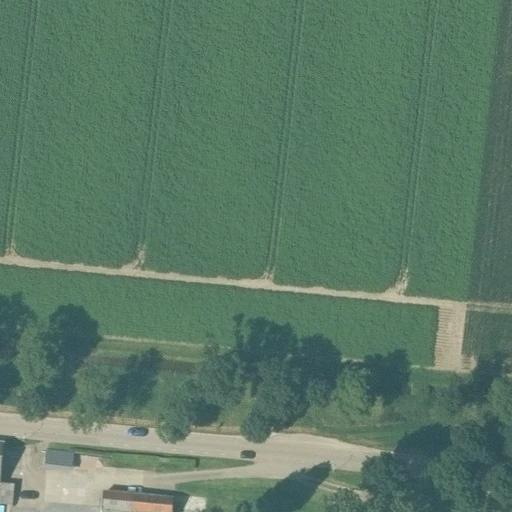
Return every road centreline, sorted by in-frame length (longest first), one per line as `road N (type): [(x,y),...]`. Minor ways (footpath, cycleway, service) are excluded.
road 1 (tertiary): [(511,475),(0,424)]
road 2 (track): [(0,378),(511,425)]
road 3 (track): [(298,453),(392,439),(511,443)]
road 4 (track): [(277,451),(306,481),(417,511)]
